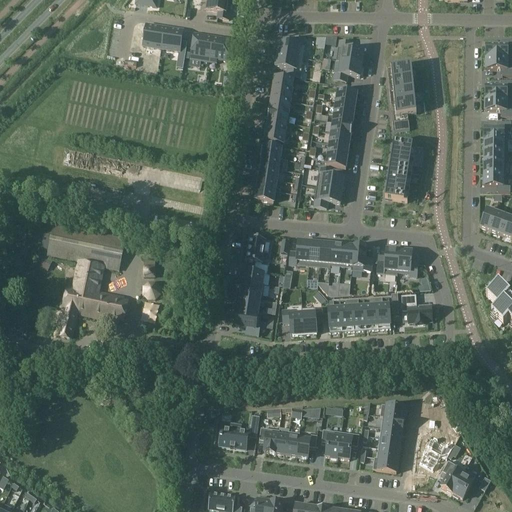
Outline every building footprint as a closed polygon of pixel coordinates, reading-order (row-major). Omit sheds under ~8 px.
[(148,0),(148,8),(156,9),(157,0),(148,0)] [(214,0),(206,0),(205,11),(217,12),(216,18),(228,20),(229,14),(225,14),(227,2),(214,0)] [(146,26),(143,49),(161,52),(165,29),(146,26)] [(165,29),(161,52),(179,55),(180,51),(181,44),(183,35),(183,32),(165,29)] [(191,58),(191,62),(209,65),(213,39),(195,36),(191,58)] [(213,39),(209,65),(216,66),(217,62),(228,64),(231,41),(213,39)] [(279,44),(277,57),(299,60),(303,61),(305,48),(304,48),(305,41),(293,39),(292,46),(279,44)] [(485,48),(485,58),(486,58),(486,60),(511,60),(511,59),(511,60),(511,59),(511,41),(503,42),(503,48),(501,48),(486,48),(485,48)] [(340,43),(339,50),(343,51),(341,63),(362,67),(364,54),(351,52),(352,45),(340,43)] [(179,55),(177,68),(183,69),(186,52),(180,51),(179,55)] [(277,57),(275,70),(288,72),(287,79),(299,81),(300,74),(301,74),(303,61),(299,60),(277,57)] [(511,60),(486,60),(486,72),(501,72),(502,72),(502,78),(511,78),(511,60)] [(335,75),(334,82),(346,84),(347,78),(360,80),(362,67),(341,63),(339,76),(335,75)] [(411,67),(387,69),(388,82),(413,79),(411,67)] [(274,79),(272,90),(292,93),(294,82),(274,79)] [(413,79),(388,82),(390,94),(414,91),(413,79)] [(485,89),(484,99),(485,99),(485,101),(511,101),(511,90),(511,89),(511,83),(502,83),(502,89),(485,89)] [(292,93),(272,90),(271,101),(291,104),(292,93)] [(338,91),(336,103),(356,106),(358,94),(338,91)] [(414,91),(390,94),(391,106),(415,103),(414,91)] [(271,101),(269,112),(289,115),(291,104),(271,101)] [(485,101),(485,113),(502,113),(501,119),(511,119),(511,112),(511,113),(511,101),(485,101)] [(356,106),(336,103),(334,114),(354,117),(356,106)] [(415,103),(391,106),(392,118),(408,117),(416,116),(415,103)] [(269,112),(268,122),(288,125),(289,115),(269,112)] [(354,117),(334,114),(333,124),(353,128),(354,117)] [(408,117),(392,118),(394,134),(409,132),(408,117)] [(288,125),(268,122),(266,133),(286,136),(288,125)] [(353,128),(333,124),(331,135),(351,138),(353,128)] [(485,130),(485,142),(508,142),(508,131),(511,131),(511,124),(499,124),(499,130),(485,130)] [(266,133),(264,145),(284,148),(286,136),(266,133)] [(351,138),(331,135),(329,146),(349,149),(351,138)] [(485,142),(484,153),(508,154),(508,142),(485,142)] [(393,145),(384,202),(406,205),(415,148),(393,145)] [(329,146),(328,157),(348,160),(349,149),(329,146)] [(264,148),(262,159),(280,162),(282,151),(264,148)] [(484,153),(484,165),(508,165),(508,154),(484,153)] [(348,160),(328,157),(326,168),(346,171),(348,160)] [(262,159),(260,170),(279,172),(280,162),(262,159)] [(484,165),(484,177),(505,177),(505,166),(508,166),(508,165),(484,165)] [(260,170),(259,180),(277,183),(279,172),(260,170)] [(318,176),(316,189),(342,193),(344,180),(331,178),(333,172),(320,170),(319,177),(318,176)] [(482,182),(482,188),(484,188),(498,188),(498,195),(510,195),(510,188),(505,188),(505,177),(484,177),(484,182),(482,182)] [(259,180),(257,191),(275,194),(277,183),(259,180)] [(315,203),(314,209),(326,211),(328,204),(340,206),(342,193),(316,189),(314,202),(315,203)] [(257,191),(255,202),(274,205),(275,194),(257,191)] [(487,211),(480,230),(491,234),(498,215),(487,211)] [(498,215),(491,234),(501,237),(508,218),(498,215)] [(511,220),(508,218),(501,237),(511,241),(511,238),(511,220)] [(45,234),(41,252),(48,253),(47,259),(77,265),(104,271),(119,273),(126,241),(54,225),(51,235),(45,234)] [(250,239),(246,263),(255,264),(254,274),(264,276),(267,277),(268,268),(261,267),(264,253),(268,254),(269,246),(265,245),(265,242),(250,239)] [(283,243),(281,255),(287,256),(289,244),(283,243)] [(290,254),(289,268),(308,269),(310,245),(298,244),(297,255),(290,254)] [(310,245),(308,269),(319,270),(319,265),(321,246),(310,245)] [(319,265),(319,270),(330,271),(330,269),(332,247),(321,246),(319,265)] [(332,247),(330,269),(340,270),(343,248),(332,247)] [(343,248),(340,270),(352,271),(352,268),(354,249),(343,248)] [(352,271),(351,273),(364,274),(371,274),(372,262),(365,261),(366,250),(354,249),(352,268),(352,271)] [(378,263),(377,276),(383,276),(383,277),(397,278),(397,276),(397,275),(399,253),(386,251),(385,264),(378,263)] [(397,275),(397,276),(410,277),(409,279),(416,279),(418,267),(411,267),(412,254),(399,253),(397,275)] [(39,257),(35,267),(41,270),(46,260),(39,257)] [(143,262),(143,280),(155,281),(156,263),(143,262)] [(67,288),(61,313),(62,314),(77,316),(118,325),(123,303),(124,300),(98,294),(104,271),(77,265),(72,289),(67,288)] [(244,273),(243,284),(262,287),(264,276),(254,274),(244,273)] [(243,284),(241,295),(261,298),(262,287),(243,284)] [(160,290),(155,285),(148,285),(143,290),(143,298),(148,303),(155,303),(161,297),(160,290)] [(327,298),(331,300),(337,300),(339,286),(333,285),(332,289),(328,288),(327,298)] [(339,286),(337,300),(349,299),(350,287),(339,286)] [(511,294),(503,287),(492,300),(504,310),(507,306),(508,307),(511,302),(511,294)] [(241,295),(239,306),(259,309),(261,298),(241,295)] [(416,297),(401,298),(402,315),(408,314),(409,326),(415,325),(415,327),(425,327),(425,325),(432,324),(431,308),(417,309),(416,297)] [(322,298),(317,303),(321,307),(326,303),(322,298)] [(239,306),(238,316),(257,319),(259,309),(239,306)] [(504,310),(498,317),(510,328),(511,326),(511,309),(508,307),(507,306),(504,310)] [(389,307),(377,308),(378,332),(391,331),(389,307)] [(377,308),(365,309),(366,333),(378,332),(377,308)] [(353,309),(341,310),(342,334),(354,334),(353,309)] [(365,309),(353,309),(354,334),(366,333),(365,309)] [(341,310),(328,311),(330,335),(342,334),(341,310)] [(315,315),(302,316),(304,337),(317,336),(316,324),(323,323),(322,311),(315,311),(315,315)] [(290,313),(282,313),(283,326),(290,325),(291,338),(304,337),(302,316),(290,317),(290,313)] [(57,326),(55,337),(71,341),(77,316),(62,314),(60,327),(57,326)] [(238,316),(236,329),(247,330),(246,337),(258,339),(259,332),(256,331),(257,319),(238,316)] [(0,333),(0,341),(23,351),(26,343),(1,332),(0,333)] [(102,341),(100,359),(123,362),(126,344),(102,341)] [(106,379),(106,390),(109,390),(117,391),(120,391),(126,391),(140,391),(140,380),(106,379)] [(382,407),(380,420),(382,420),(403,423),(404,421),(405,421),(406,416),(404,416),(405,410),(382,407)] [(382,420),(381,430),(402,433),(403,423),(382,420)] [(220,446),(220,448),(229,450),(230,450),(235,450),(245,452),(246,447),(247,440),(247,439),(250,439),(250,440),(256,441),(259,425),(253,424),(251,436),(250,436),(248,435),(248,434),(240,434),(229,432),(222,431),(222,433),(221,433),(221,438),(220,441),(220,446)] [(381,430),(380,440),(401,443),(402,433),(381,430)] [(261,431),(259,445),(260,443),(265,444),(265,446),(264,455),(275,456),(279,433),(261,431)] [(279,433),(275,456),(286,458),(289,435),(289,434),(288,439),(279,438),(279,433)] [(323,433),(321,447),(322,447),(322,445),(328,446),(327,448),(326,459),(331,460),(331,461),(338,462),(338,461),(342,435),(323,433)] [(289,435),(286,458),(296,459),(299,438),(300,436),(289,435)] [(342,435),(338,461),(349,463),(351,452),(351,449),(357,450),(357,452),(359,438),(342,435)] [(299,438),(296,459),(308,461),(309,452),(309,450),(315,451),(315,453),(317,438),(311,438),(310,440),(299,438)] [(380,440),(378,450),(399,453),(401,443),(380,440)] [(424,457),(419,465),(433,473),(442,456),(448,460),(453,450),(447,447),(433,440),(432,442),(430,441),(426,448),(428,449),(424,456),(423,455),(422,456),(424,457)] [(378,450),(377,460),(398,463),(399,453),(378,450)] [(374,460),(373,472),(396,476),(397,470),(398,470),(399,465),(398,465),(398,463),(377,460),(374,460)] [(448,464),(440,478),(440,479),(443,475),(448,477),(445,482),(441,490),(449,494),(462,471),(448,464)] [(462,471),(449,494),(453,497),(453,498),(458,501),(459,500),(463,502),(475,479),(462,471)] [(485,480),(479,491),(485,494),(491,484),(485,480)] [(210,495),(208,511),(213,511),(241,511),(242,509),(234,508),(235,499),(210,495)] [(250,511),(269,511),(271,505),(268,504),(269,503),(263,502),(262,504),(258,503),(257,511),(256,511),(250,511),(251,511),(250,511)]
